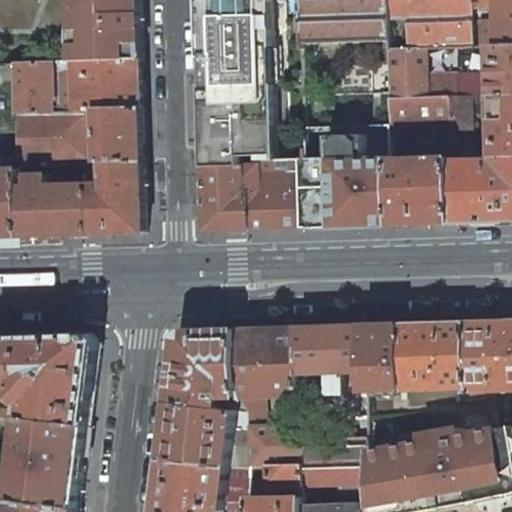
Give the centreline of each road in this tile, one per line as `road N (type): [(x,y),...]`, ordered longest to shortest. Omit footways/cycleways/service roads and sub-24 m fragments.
road 1 (secondary): [(162,304),(297,292),(511,290)]
road 2 (residential): [(162,304),(179,229),(173,0)]
road 3 (residential): [(126,511),(162,304)]
road 4 (secondary): [(0,302),(162,304)]
